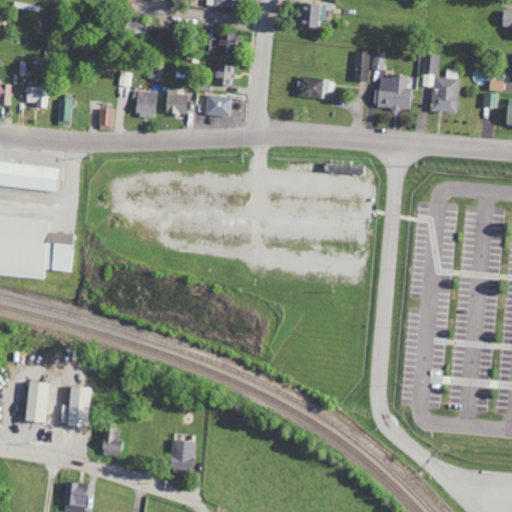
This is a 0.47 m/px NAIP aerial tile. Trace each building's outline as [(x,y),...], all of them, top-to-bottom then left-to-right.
[(245,0),(207,0),(207,6),(245,8),(245,0)] [(317,28),(317,22),(324,22),(324,5),(300,5),(300,28),(317,28)] [(511,11),(502,11),(501,27),(511,26),(511,11)] [(143,35),(145,25),(125,21),(123,32),(143,35)] [(172,45),(172,29),(157,28),(156,44),(172,45)] [(208,52),(235,52),(235,35),(208,35),(208,52)] [(353,81),(368,82),(369,52),(354,51),(353,81)] [(385,53),(373,53),(372,69),(384,69),(385,53)] [(456,113),(459,70),(446,69),(446,77),(438,77),(439,55),(423,54),(421,86),(433,87),(431,112),(456,113)] [(233,66),(214,65),(213,85),(232,86),(233,66)] [(410,109),(411,88),(407,88),(407,77),(378,76),(377,108),(410,109)] [(297,98),(331,99),(332,79),(298,78),(297,98)] [(489,90),(502,92),(504,81),(490,79),(489,90)] [(10,83),(0,82),(0,104),(9,105),(10,83)] [(165,114),(187,114),(187,95),(178,95),(178,89),(166,88),(165,114)] [(19,89),(19,104),(36,104),(36,108),(48,108),(49,89),(19,89)] [(156,92),(135,91),(134,116),(155,117),(156,92)] [(498,93),(484,93),(483,107),(497,107),(498,93)] [(205,114),(229,117),(232,98),(207,95),(205,114)] [(72,126),(73,97),(59,96),(58,125),(72,126)] [(98,127),(113,128),(113,109),(99,109),(98,127)] [(58,167),(0,160),(0,184),(55,190),(58,167)] [(0,274),(43,277),(43,269),(70,271),(72,233),(46,231),(47,217),(0,213),(0,274)] [(25,421),(47,422),(49,382),(26,381),(25,421)] [(65,425),(86,427),(90,387),(69,385),(65,425)] [(104,426),(100,453),(118,456),(121,439),(117,439),(119,428),(104,426)] [(193,471),(194,440),(171,439),(169,470),(193,471)] [(76,511),(87,511),(86,482),(64,482),(64,511),(76,511)]
